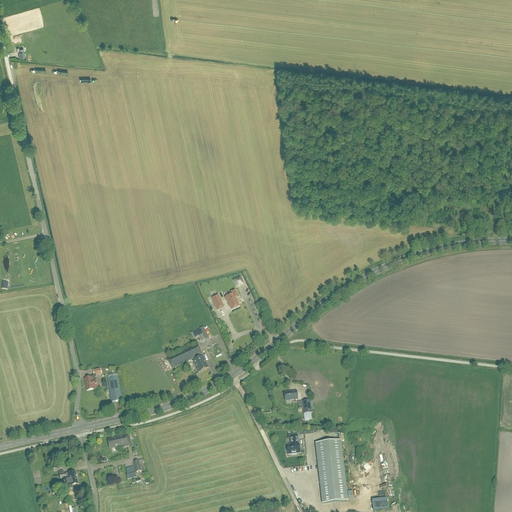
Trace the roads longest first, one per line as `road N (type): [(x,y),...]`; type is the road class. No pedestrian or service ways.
road 1 (primary): [(80,428),(216,385),(383,268),(445,247),(511,241)]
road 2 (unclassified): [(80,428),(79,383),(0,31)]
road 3 (track): [(232,375),(299,511)]
